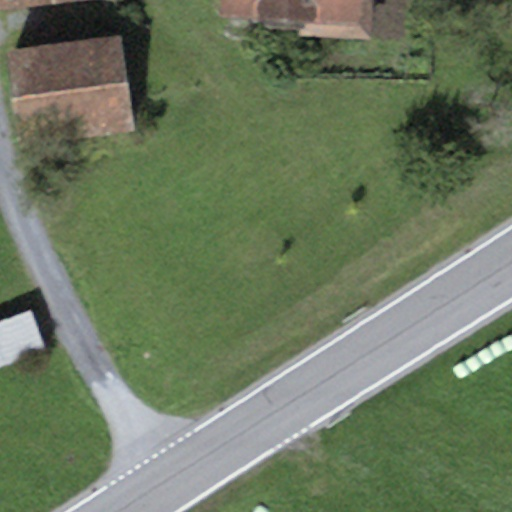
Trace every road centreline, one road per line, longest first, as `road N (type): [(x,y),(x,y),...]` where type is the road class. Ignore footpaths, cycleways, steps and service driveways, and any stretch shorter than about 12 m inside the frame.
road 1 (tertiary): [(511,257),(163,484)]
road 2 (residential): [(163,484),(18,221),(0,162)]
